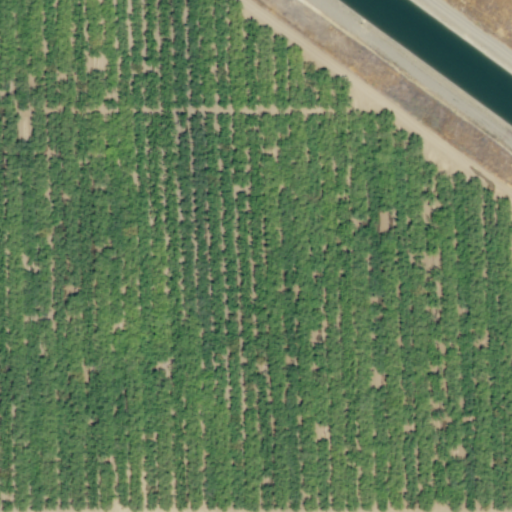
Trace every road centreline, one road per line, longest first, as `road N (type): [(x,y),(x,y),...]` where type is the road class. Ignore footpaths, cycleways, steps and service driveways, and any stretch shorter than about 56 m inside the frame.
road 1 (track): [(383,104),(0,109)]
road 2 (track): [(511,200),(238,0)]
